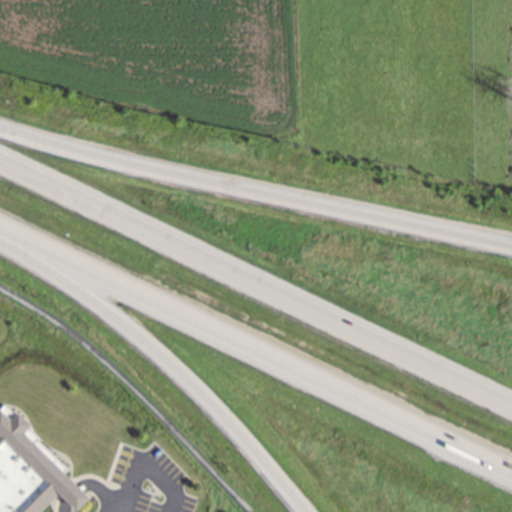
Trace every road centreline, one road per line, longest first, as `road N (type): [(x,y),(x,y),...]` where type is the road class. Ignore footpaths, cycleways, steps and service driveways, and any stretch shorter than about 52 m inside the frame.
road 1 (trunk): [(0,224),(511,472)]
road 2 (trunk): [(511,406),(0,160)]
road 3 (trunk): [(511,246),(123,163),(0,128)]
road 4 (trunk): [(0,240),(179,368),(308,511)]
